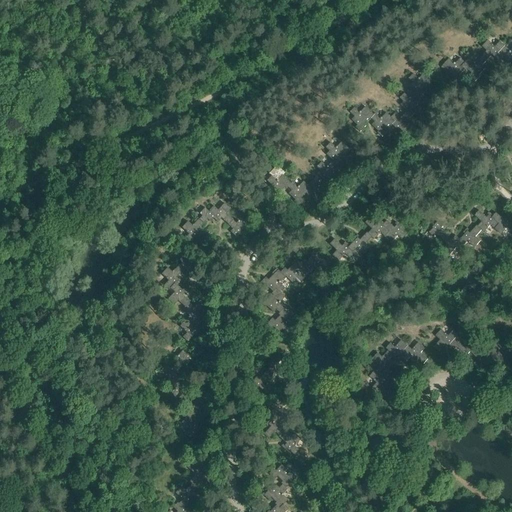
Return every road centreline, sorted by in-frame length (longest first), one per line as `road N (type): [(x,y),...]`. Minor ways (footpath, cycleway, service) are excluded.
road 1 (track): [(367,0),(0,194)]
road 2 (track): [(85,511),(0,339)]
